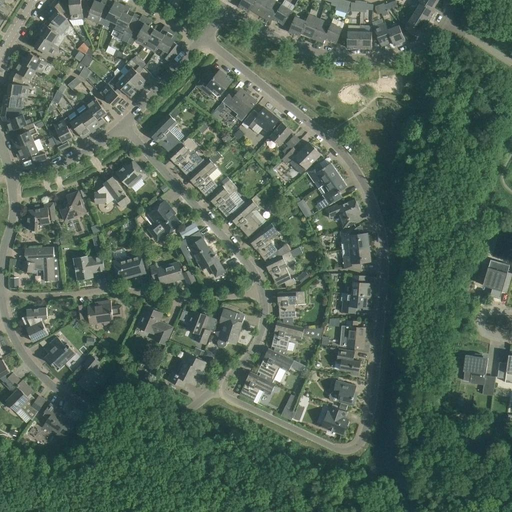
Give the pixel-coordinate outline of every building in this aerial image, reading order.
[(50,7),(45,13),(49,17),(64,32),(65,30),(71,25),(67,18),(62,14),(64,12),(58,0),(55,0),(49,6),(50,7)] [(68,11),(68,7),(66,0),(58,0),(64,12),(68,11)] [(83,2),(84,0),(69,0),(70,2),(72,20),(84,18),(83,9),(82,2),(83,2)] [(87,11),(89,6),(91,0),(84,0),(83,2),(82,2),(83,9),(87,11)] [(99,23),(104,9),(107,0),(102,0),(101,3),(94,0),(92,7),(88,18),(99,23)] [(256,0),(242,0),(239,6),(249,12),(251,9),(256,0)] [(270,0),(256,0),(251,9),(261,16),(270,0)] [(282,4),(274,0),(270,0),(261,16),(271,22),(274,18),(282,4)] [(438,0),(419,0),(419,1),(421,3),(433,9),(438,0)] [(117,24),(125,6),(115,1),(110,11),(104,9),(99,23),(104,25),(108,27),(111,21),(117,24)] [(436,11),(433,9),(421,3),(415,13),(429,21),(436,11)] [(133,31),(137,24),(131,22),(133,17),(127,14),(131,6),(126,4),(125,6),(117,24),(114,29),(121,32),(118,38),(128,42),(130,38),(133,31)] [(282,4),(274,18),(284,25),(293,11),(292,11),(282,4)] [(405,19),(409,21),(414,11),(410,9),(405,19)] [(422,32),(429,21),(415,13),(408,23),(422,32)] [(143,15),(143,14),(137,24),(130,38),(145,46),(155,29),(149,26),(153,20),(148,18),(147,20),(142,17),(143,15)] [(320,19),(309,14),(306,21),(302,33),(313,38),(320,19)] [(38,29),(36,32),(42,37),(42,36),(54,43),(60,34),(61,36),(64,32),(49,17),(45,24),(43,23),(39,29),(38,29)] [(302,33),(306,21),(295,17),(289,32),(300,37),(302,33)] [(320,19),(313,38),(324,43),(325,39),(331,23),(320,19)] [(393,42),(388,29),(385,22),(374,27),(382,46),(393,42)] [(331,23),(325,39),(337,43),(340,34),(343,28),(331,23)] [(169,27),(165,25),(161,32),(155,29),(145,46),(156,52),(159,46),(168,29),(169,27)] [(406,41),(402,31),(399,25),(388,29),(393,42),(394,45),(406,41)] [(178,35),(168,29),(159,46),(164,49),(161,55),(165,58),(170,62),(182,48),(177,44),(174,48),(172,46),(178,35)] [(360,48),(360,32),(348,31),(347,48),(360,48)] [(59,47),(54,43),(42,36),(42,37),(36,32),(33,36),(39,40),(36,46),(52,57),(59,47)] [(372,49),(372,39),(372,32),(360,32),(360,48),(372,49)] [(89,48),(85,42),(78,49),(86,54),(89,48)] [(48,63),(41,59),(31,53),(27,58),(21,54),(19,58),(37,69),(42,72),(48,63)] [(31,79),(37,69),(19,58),(16,62),(18,63),(10,76),(25,80),(29,81),(31,79)] [(137,62),(136,62),(133,59),(133,58),(125,66),(130,70),(125,75),(139,89),(147,81),(139,73),(143,69),(137,62)] [(77,69),(82,72),(82,71),(85,67),(86,65),(81,62),(80,64),(77,69)] [(139,89),(125,75),(118,68),(115,71),(116,76),(108,84),(119,94),(123,90),(131,98),(139,89)] [(220,96),(227,88),(233,80),(220,69),(216,75),(209,70),(197,85),(210,96),(214,91),(220,96)] [(29,82),(29,81),(25,80),(10,76),(9,83),(10,83),(9,90),(0,88),(0,92),(25,97),(28,97),(30,85),(24,84),(24,81),(29,82)] [(75,76),(69,85),(76,89),(81,80),(75,76)] [(127,102),(119,94),(108,84),(100,92),(114,106),(119,101),(124,106),(127,102)] [(225,98),(223,101),(223,102),(226,104),(226,105),(238,114),(242,109),(247,113),(251,108),(258,101),(242,88),(236,96),(231,92),(226,98),(225,98)] [(58,103),(63,93),(58,90),(53,100),(58,103)] [(23,108),(25,97),(0,92),(0,97),(4,99),(2,116),(14,111),(16,111),(22,111),(23,108)] [(107,113),(100,103),(95,97),(86,103),(102,124),(106,122),(102,117),(107,113)] [(223,102),(217,109),(220,112),(226,105),(226,104),(223,102)] [(95,129),(102,124),(86,103),(76,110),(77,112),(92,131),(93,133),(96,130),(95,129)] [(270,133),(274,127),(280,120),(264,107),(259,114),(254,110),(244,122),(253,128),(257,123),(270,133)] [(83,138),(92,131),(77,112),(76,110),(66,118),(64,119),(71,133),(76,129),(83,138)] [(24,114),(23,114),(22,111),(16,111),(14,111),(2,116),(5,125),(6,125),(9,132),(20,128),(28,125),(34,122),(32,118),(26,120),(24,114)] [(170,114),(150,134),(169,152),(185,135),(175,126),(179,123),(177,121),(174,119),(171,115),(170,114)] [(74,137),(71,133),(64,119),(54,125),(59,133),(53,136),(61,151),(70,146),(68,140),(74,137)] [(16,149),(34,141),(32,135),(38,132),(36,127),(34,122),(28,125),(20,128),(22,134),(12,138),(16,149)] [(281,145),(287,139),(293,131),(283,122),(270,136),(281,145)] [(287,154),(293,147),(301,139),(295,134),(287,143),(289,145),(283,151),(287,154)] [(174,151),(169,155),(187,174),(191,170),(199,164),(190,154),(198,146),(190,136),(174,151)] [(48,159),(46,153),(41,154),(34,141),(16,149),(21,160),(32,155),(33,157),(35,163),(48,159)] [(307,168),(314,161),(321,154),(309,142),(299,153),(293,147),(287,154),(282,159),(288,164),(295,157),(307,168)] [(193,173),(189,177),(206,196),(214,190),(218,185),(214,181),(222,173),(217,168),(218,168),(214,164),(223,156),(218,151),(210,158),(206,161),(193,173)] [(142,177),(144,180),(148,176),(134,161),(131,164),(132,166),(130,168),(126,164),(117,173),(130,188),(142,177)] [(325,184),(340,174),(332,162),(323,168),(319,162),(307,172),(314,182),(320,178),(325,184),(318,188),(319,188),(325,184)] [(321,209),(334,202),(343,197),(339,192),(348,186),(340,174),(325,184),(319,188),(323,195),(325,198),(317,203),(321,209)] [(131,202),(119,184),(113,176),(104,183),(106,185),(98,190),(99,192),(95,192),(95,203),(107,203),(108,205),(116,199),(122,208),(131,202)] [(217,191),(210,197),(227,217),(232,212),(235,214),(247,203),(244,200),(244,201),(235,191),(238,188),(230,179),(224,184),(217,191)] [(86,209),(82,200),(79,191),(67,195),(70,203),(67,204),(68,206),(61,209),(65,220),(73,217),(73,218),(86,213),(85,210),(86,209)] [(235,214),(231,217),(249,237),(256,230),(261,226),(267,220),(258,210),(260,208),(257,204),(261,199),(257,194),(247,203),(235,214)] [(170,210),(172,208),(166,200),(165,201),(161,196),(143,210),(144,212),(147,210),(150,213),(149,213),(156,223),(149,229),(158,240),(165,234),(166,235),(181,223),(170,210)] [(344,228),(351,225),(361,221),(358,214),(362,213),(356,199),(339,206),(338,204),(326,209),(329,218),(338,214),(344,228)] [(56,220),(56,212),(54,202),(44,204),(45,208),(29,210),(28,222),(30,222),(30,229),(39,230),(39,225),(51,223),(50,220),(56,220)] [(180,231),(184,239),(199,229),(195,222),(180,231)] [(287,243),(278,250),(270,240),(280,233),(272,223),(250,239),(265,260),(269,257),(272,260),(291,251),(287,243)] [(343,250),(369,247),(368,233),(354,234),(353,228),(343,230),(341,231),(342,243),(349,242),(350,249),(343,250)] [(499,232),(491,230),(485,249),(493,251),(499,232)] [(66,236),(59,238),(62,245),(69,242),(66,236)] [(214,272),(223,267),(216,254),(214,256),(203,238),(189,246),(203,269),(210,265),(214,272)] [(59,280),(58,270),(58,252),(54,252),(54,246),(35,247),(25,248),(26,255),(27,258),(28,257),(28,261),(24,261),(23,271),(34,272),(34,270),(44,270),(45,281),(59,280)] [(296,262),(294,257),(303,253),(300,246),(291,251),(272,260),(266,263),(278,286),(285,283),(287,287),(296,283),(294,278),(292,279),(286,267),(296,262)] [(345,268),(358,270),(357,262),(371,261),(369,247),(343,250),(345,268)] [(146,272),(143,262),(141,254),(114,261),(119,277),(135,273),(136,275),(146,272)] [(106,270),(104,260),(103,255),(88,258),(88,255),(74,258),(76,270),(78,280),(94,277),(93,272),(106,270)] [(510,264),(491,259),(483,285),(493,288),(491,295),(501,297),(510,264)] [(184,278),(181,268),(179,262),(158,268),(157,265),(151,267),(151,268),(154,278),(160,276),(162,284),(184,278)] [(191,269),(183,273),(188,284),(196,281),(191,269)] [(306,271),(297,277),(301,282),(310,276),(306,271)] [(372,297),(372,296),(374,283),(368,282),(369,276),(353,274),(352,281),(353,282),(352,294),(368,296),(372,297)] [(19,277),(11,278),(11,288),(19,288),(19,277)] [(294,325),(293,318),(296,317),(295,304),(307,303),(306,291),(288,292),(278,293),(280,318),(284,318),(285,323),(294,325)] [(352,294),(349,293),(348,301),(343,301),(342,312),(355,313),(356,307),(364,307),(364,308),(371,309),(372,297),(368,296),(352,294)] [(83,305),(76,306),(78,319),(82,319),(89,324),(104,322),(104,323),(114,321),(114,318),(124,316),(122,306),(112,307),(111,301),(101,302),(102,305),(83,307),(83,305)] [(165,345),(169,336),(173,327),(159,321),(163,312),(147,305),(137,327),(156,335),(154,340),(165,345)] [(48,319),(48,317),(47,307),(27,309),(28,318),(23,320),(34,341),(43,337),(49,334),(43,321),(48,319)] [(227,341),(236,344),(243,322),(235,320),(237,313),(224,309),(221,319),(220,323),(223,324),(218,343),(219,346),(223,348),(226,345),(227,341)] [(206,344),(207,340),(211,331),(204,328),(209,316),(194,310),(187,328),(198,333),(195,339),(206,344)] [(358,321),(348,320),(346,320),(346,326),(343,326),(341,346),(347,346),(364,348),(366,328),(357,327),(358,321)] [(294,325),(285,323),(278,321),(272,346),(276,347),(275,351),(294,360),(286,356),(291,337),(302,340),(303,335),(320,339),(324,328),(305,328),(294,325)] [(58,370),(66,363),(76,353),(67,343),(66,345),(58,336),(45,348),(49,353),(46,357),(58,370)] [(275,351),(269,348),(258,371),(273,378),(279,366),(289,371),(294,360),(275,351)] [(355,351),(345,349),(339,348),(337,362),(341,362),(340,369),(351,371),(351,374),(359,375),(361,361),(354,360),(355,351)] [(206,350),(204,356),(212,359),(214,356),(212,352),(206,350)] [(207,362),(198,358),(187,352),(177,373),(173,371),(168,380),(184,388),(184,387),(187,380),(196,385),(200,376),(202,377),(204,372),(202,371),(207,362)] [(475,356),(466,355),(464,370),(472,372),(470,383),(485,385),(488,358),(483,357),(483,354),(475,353),(475,356)] [(508,363),(500,362),(498,377),(506,378),(505,382),(511,383),(511,353),(511,355),(509,354),(508,363)] [(90,392),(97,384),(103,377),(94,370),(101,362),(92,354),(83,365),(89,370),(78,382),(90,392)] [(0,377),(11,371),(3,359),(0,361),(0,377)] [(251,371),(240,394),(255,402),(258,403),(264,391),(271,395),(275,386),(276,383),(261,376),(251,371)] [(8,378),(3,382),(12,391),(13,390),(22,381),(13,372),(8,378)] [(15,392),(6,401),(17,411),(21,408),(27,414),(34,404),(30,398),(28,396),(34,390),(23,379),(22,381),(13,390),(15,392)] [(357,385),(347,383),(337,380),(334,391),(331,393),(330,397),(331,400),(336,402),(337,401),(345,403),(354,405),(357,397),(354,396),(357,385)] [(34,404),(27,414),(33,420),(46,400),(40,408),(34,404)] [(68,418),(60,412),(59,413),(55,410),(57,407),(51,403),(45,411),(42,416),(48,420),(43,426),(51,432),(54,429),(58,432),(57,434),(66,441),(72,432),(70,431),(76,422),(69,417),(68,418)] [(347,411),(338,408),(332,406),(330,411),(329,411),(323,427),(343,434),(349,418),(345,417),(347,411)] [(285,407),(281,415),(285,416),(292,420),(295,412),(291,410),(285,407)]
